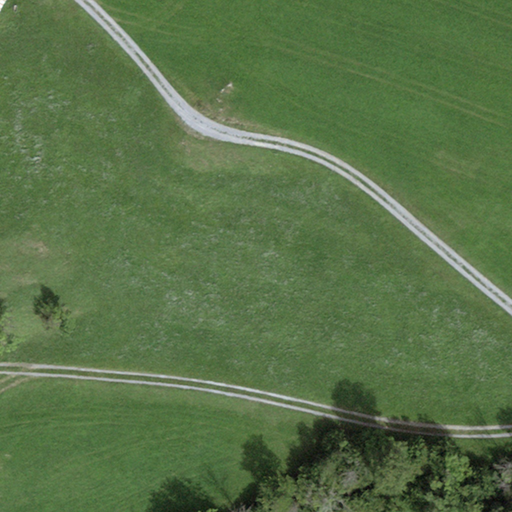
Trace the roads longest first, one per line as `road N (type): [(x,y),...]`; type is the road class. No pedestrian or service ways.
road 1 (track): [(85,0),(191,116),(216,131),(319,155),(372,188),(511,307)]
road 2 (track): [(511,430),(451,435),(193,385),(0,371)]
